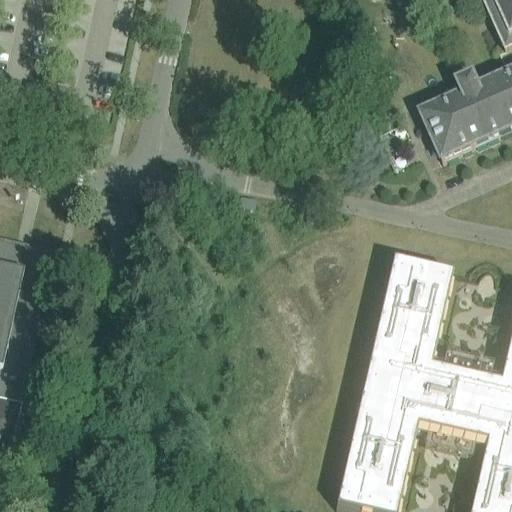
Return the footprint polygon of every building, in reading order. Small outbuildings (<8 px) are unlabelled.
[(460,92),(462,97),(464,101),(422,120),(444,168),(511,137),(511,0),(467,0),(470,6),(481,1),(506,59),(511,56),(511,79),(480,94),(475,85),(460,92)] [(241,202),(239,212),(254,215),(256,204),(241,202)] [(309,212),(306,225),(313,227),(316,214),(309,212)] [(8,464),(20,411),(55,255),(0,243),(0,463),(7,465),(7,464),(8,464)] [(392,267),(335,511),(398,511),(417,434),(427,437),(475,448),(485,450),(471,511),(511,511),(511,334),(499,390),(489,388),(441,377),(431,374),(434,359),(452,281),(392,267)]
